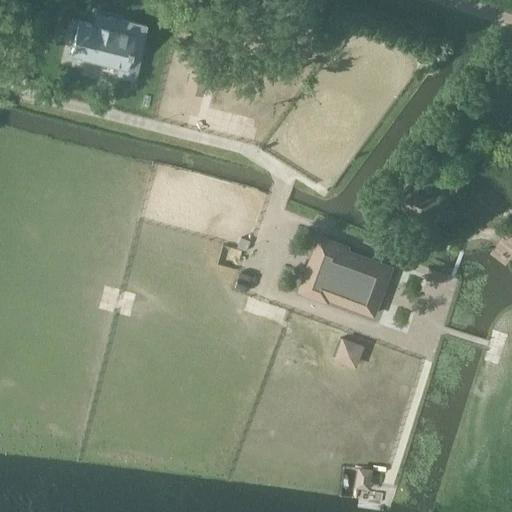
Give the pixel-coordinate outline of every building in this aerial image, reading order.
[(79,21),(71,52),(118,63),(125,65),(133,34),(115,30),(115,29),(97,25),(91,24),(79,21)] [(191,71),(185,90),(195,93),(200,74),(191,71)] [(447,204),(424,194),(415,215),(437,225),(447,204)] [(320,237),(300,290),(327,300),(329,297),(374,314),(391,267),(385,265),(346,250),(347,247),(320,237)] [(344,339),(337,358),(348,362),(355,344),(344,339)]
